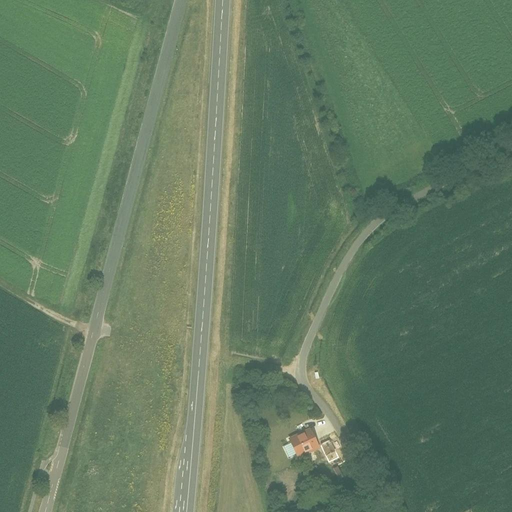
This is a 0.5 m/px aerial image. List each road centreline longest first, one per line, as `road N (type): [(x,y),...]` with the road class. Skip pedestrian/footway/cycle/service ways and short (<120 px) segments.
road 1 (unclassified): [(181,0),(45,511)]
road 2 (primary): [(183,511),(223,0)]
road 3 (unclassified): [(302,383),(303,350),(368,230),(403,202),(511,147)]
road 4 (unclassified): [(302,383),(383,511)]
